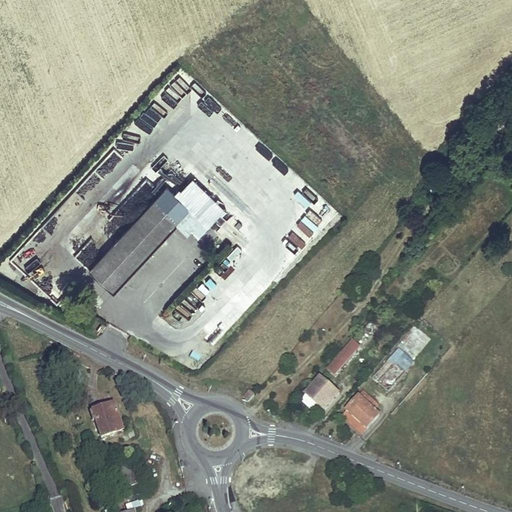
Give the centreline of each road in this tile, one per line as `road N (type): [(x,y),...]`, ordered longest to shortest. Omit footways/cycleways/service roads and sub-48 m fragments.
road 1 (secondary): [(272,434),(487,511)]
road 2 (secondary): [(0,303),(175,396)]
